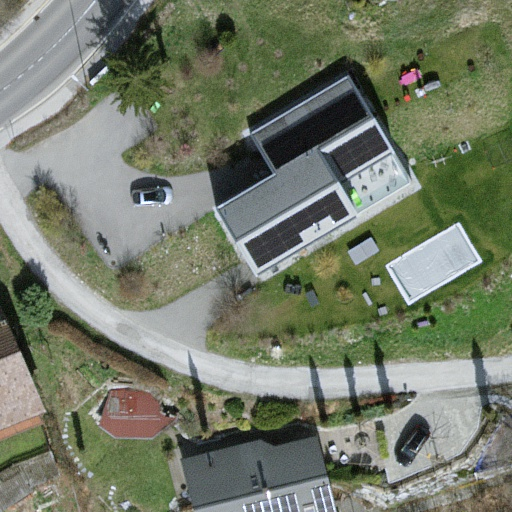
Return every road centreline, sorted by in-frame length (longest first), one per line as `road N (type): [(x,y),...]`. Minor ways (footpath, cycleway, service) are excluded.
road 1 (residential): [(0,192),(47,269),(88,309),(145,346),(275,383),(511,368)]
road 2 (tertiary): [(0,93),(95,0)]
